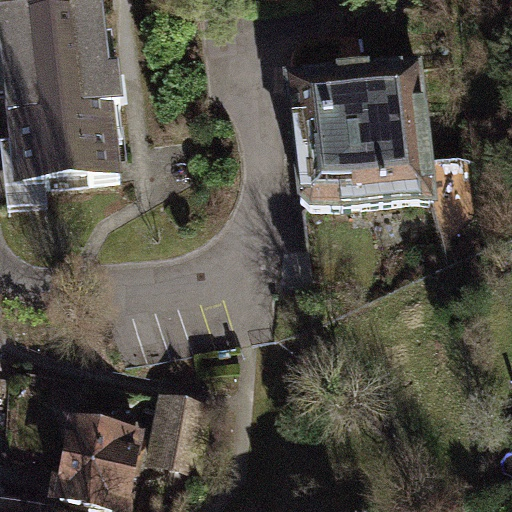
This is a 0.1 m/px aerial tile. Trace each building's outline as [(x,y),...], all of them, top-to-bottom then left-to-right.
[(0,0),(0,21),(101,10),(99,0),(0,0)] [(120,183),(101,10),(0,21),(0,54),(15,195),(120,183)] [(301,219),(433,206),(420,73),(287,87),(301,219)] [(161,401),(148,472),(197,481),(210,410),(161,401)] [(56,510),(71,511),(131,511),(143,435),(69,423),(56,510)]
